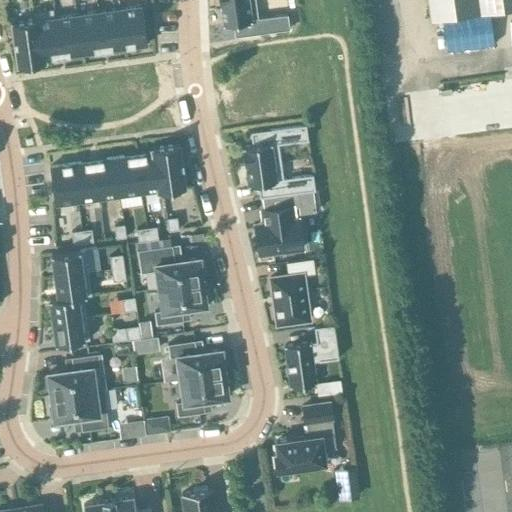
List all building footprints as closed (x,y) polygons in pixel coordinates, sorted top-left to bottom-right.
[(511,0),(427,0),(430,20),(511,8),(511,0)] [(256,1),(221,5),(221,6),(224,24),(233,23),(235,37),(290,30),(288,14),(259,18),(256,1)] [(142,6),(120,9),(125,47),(147,44),(142,6)] [(120,9),(98,12),(104,50),(125,47),(120,9)] [(98,12),(77,15),(82,53),(104,50),(98,12)] [(77,15),(55,18),(61,56),(82,53),(77,15)] [(39,18),(34,19),(40,63),(46,62),(45,58),(61,56),(55,18),(40,20),(39,18)] [(34,19),(11,22),(18,66),(40,63),(34,19)] [(511,76),(443,84),(449,142),(511,134),(511,76)] [(246,166),(281,161),(278,144),(308,140),(306,124),(251,132),(253,146),(243,147),(245,167),(246,167),(246,166)] [(158,147),(164,191),(186,187),(180,144),(158,147)] [(137,154),(142,192),(157,190),(158,191),(164,191),(158,147),(152,148),(152,152),(137,154)] [(115,157),(121,195),(142,192),(137,154),(115,157)] [(94,160),(99,198),(121,195),(115,157),(94,160)] [(72,163),(78,201),(99,198),(94,160),(72,163)] [(283,178),(281,161),(246,166),(246,167),(249,185),(258,184),(260,197),(315,190),(313,174),(283,178)] [(50,166),(55,204),(78,201),(72,163),(50,166)] [(255,223),(255,225),(257,233),(260,253),(303,248),(298,217),(294,218),(293,205),(262,210),(264,222),(257,223),(255,223)] [(167,218),(169,231),(179,229),(177,216),(167,218)] [(114,225),(116,238),(127,236),(125,224),(114,225)] [(147,227),(149,240),(159,239),(157,225),(147,227)] [(136,229),(138,242),(149,240),(147,227),(136,229)] [(81,229),(83,242),(93,241),(91,228),(81,229)] [(71,231),(73,244),(83,242),(81,229),(71,231)] [(173,245),(138,250),(141,273),(157,270),(159,287),(203,282),(203,281),(202,272),(206,272),(204,260),(200,260),(200,257),(175,261),(173,245)] [(52,254),(55,276),(88,272),(85,249),(52,254)] [(111,268),(124,267),(122,254),(109,256),(111,268)] [(270,277),(277,324),(310,320),(303,273),(314,272),(312,259),(287,263),(289,274),(270,277)] [(124,267),(111,268),(113,281),(125,279),(124,267)] [(83,295),(91,294),(88,272),(55,276),(58,297),(58,298),(83,295)] [(162,310),(155,311),(157,324),(183,320),(182,308),(206,305),(206,302),(210,301),(208,289),(204,290),(203,282),(159,287),(162,310)] [(86,316),(83,295),(58,298),(58,297),(50,298),(53,321),(86,316)] [(122,298),(124,311),(136,309),(134,296),(122,298)] [(86,316),(53,321),(56,344),(89,339),(86,316)] [(310,342),(285,345),(291,387),(316,383),(313,361),(338,358),(334,324),(315,327),(317,341),(310,342)] [(126,327),(128,339),(140,337),(138,325),(126,327)] [(177,355),(180,377),(228,371),(226,356),(222,356),(221,348),(196,351),(194,340),(167,343),(169,356),(177,355)] [(95,390),(92,368),(100,367),(98,353),(72,357),(73,369),(48,372),(49,376),(45,376),(47,387),(51,387),(52,397),(95,390)] [(228,371),(180,377),(184,400),(175,401),(178,414),(204,410),(203,399),(228,395),(226,387),(230,386),(228,371)] [(344,378),(319,381),(321,394),(346,390),(344,378)] [(103,389),(95,390),(52,397),(53,405),(49,406),(51,417),(55,417),(55,420),(80,416),(82,430),(109,427),(103,389)] [(330,402),(303,405),(305,422),(306,422),(308,437),(276,441),(277,453),(275,454),(277,469),(325,463),(323,448),(335,447),(331,418),(332,418),(330,402)] [(157,418),(144,420),(146,434),(159,432),(157,418)] [(356,466),(341,467),(342,497),(357,497),(356,466)] [(184,511),(215,511),(211,488),(207,489),(207,486),(193,488),(193,491),(182,493),(184,511)] [(136,508),(134,496),(83,504),(84,511),(150,511),(150,506),(136,508)]
